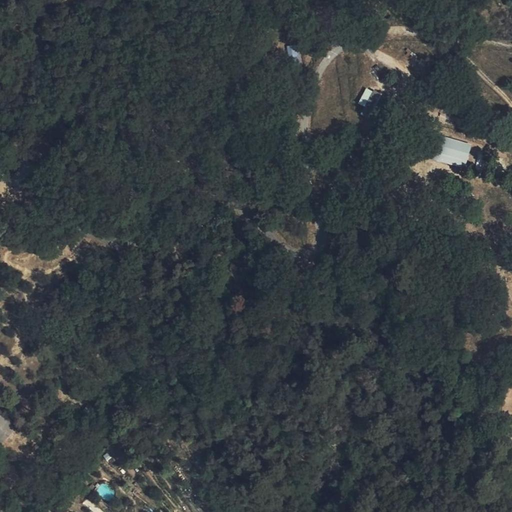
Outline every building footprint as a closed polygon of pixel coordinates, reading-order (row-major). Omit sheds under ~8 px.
[(300,66),(296,44),(284,46),(288,68),(300,66)] [(272,68),(267,47),(254,50),(259,71),(272,68)] [(387,97),(375,91),(362,114),(375,121),(387,97)] [(425,155),(428,142),(407,137),(403,149),(425,155)] [(468,155),(431,145),(428,157),(465,167),(468,155)] [(0,412),(0,439),(1,441),(14,428),(0,412)] [(99,467),(90,459),(85,464),(95,472),(99,467)]
